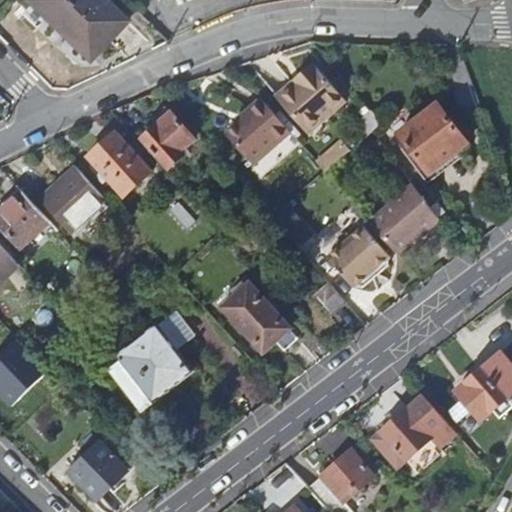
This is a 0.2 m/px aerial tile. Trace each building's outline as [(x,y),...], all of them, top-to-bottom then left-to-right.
[(128,22),(105,0),(68,0),(68,1),(66,0),(36,0),(33,4),(60,30),(67,22),(99,53),(128,22)] [(440,48),(466,119),(485,111),(462,48),(440,48)] [(349,103),(316,66),(303,77),(306,81),(282,102),(311,136),(349,103)] [(291,131),(262,98),(244,114),(248,118),(229,134),(255,163),(291,131)] [(114,114),(133,135),(146,124),(137,102),(112,112),(114,114)] [(402,135),(432,173),(471,143),(441,105),(402,135)] [(141,138),(171,171),(189,154),(187,152),(202,138),(174,108),(141,138)] [(91,160),(126,199),(154,174),(118,135),(91,160)] [(326,171),(328,173),(353,152),(344,141),(319,163),(326,171)] [(79,169),(45,200),(75,233),(84,225),(109,202),(79,169)] [(408,191),(436,223),(440,219),(414,185),(408,191)] [(371,223),(399,255),(436,223),(408,191),(371,223)] [(0,214),(0,221),(23,248),(52,223),(24,192),(0,214)] [(109,202),(84,225),(93,233),(117,211),(109,202)] [(286,205),(273,216),(299,247),(312,236),(286,205)] [(333,260),(364,291),(366,289),(371,289),(377,282),(377,277),(385,268),(389,270),(396,262),(396,258),(396,255),(366,225),(357,234),(354,230),(344,240),(349,244),(333,260)] [(0,277),(4,282),(21,267),(0,243),(0,277)] [(157,256),(144,268),(153,278),(166,266),(157,256)] [(314,296),(332,317),(348,304),(329,282),(314,296)] [(222,308),(264,355),(277,343),(285,352),(298,340),(290,332),(292,330),(250,283),(222,308)] [(118,357),(154,403),(194,373),(158,326),(118,357)] [(511,365),(502,353),(459,390),(466,398),(451,410),(461,421),(475,409),(484,418),(511,394),(511,365)] [(458,432),(458,431),(431,402),(424,394),(383,432),(386,437),(379,444),(400,467),(432,438),(441,448),(458,432)] [(431,402),(458,431),(461,428),(434,399),(431,402)] [(100,444),(70,474),(98,502),(128,472),(100,444)] [(353,450),(311,488),(313,491),(331,511),(353,511),(345,503),(375,475),(353,450)] [(305,498),(316,511),(331,511),(313,491),(305,498)]
